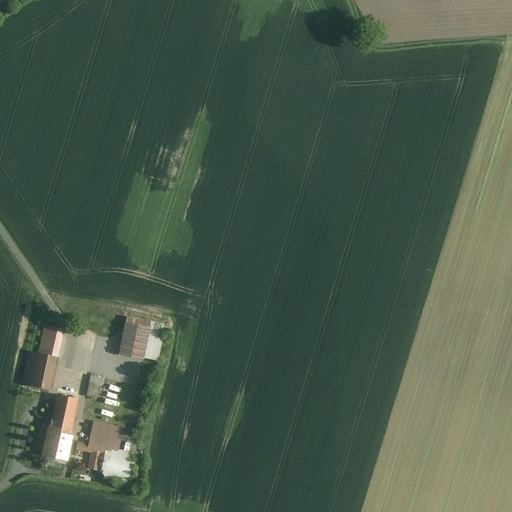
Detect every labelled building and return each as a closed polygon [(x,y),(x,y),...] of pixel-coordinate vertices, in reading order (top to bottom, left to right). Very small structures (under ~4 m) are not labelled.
[(126,318),(119,354),(143,359),(150,323),(150,322),(126,318)] [(164,326),(150,323),(143,359),(157,362),(164,326)] [(30,352),(23,384),(50,390),(63,331),(45,326),(39,353),(30,352)] [(90,376),(86,397),(94,398),(95,392),(99,393),(102,379),(90,376)] [(56,396),(49,428),(71,432),(78,400),(56,396)] [(78,442),(76,450),(92,453),(88,469),(98,471),(101,455),(109,457),(110,450),(118,452),(123,429),(93,423),(89,445),(78,442)] [(71,432),(49,428),(44,455),(65,460),(71,432)]
